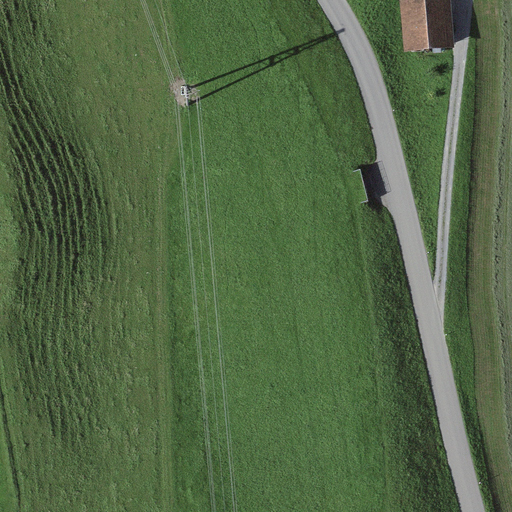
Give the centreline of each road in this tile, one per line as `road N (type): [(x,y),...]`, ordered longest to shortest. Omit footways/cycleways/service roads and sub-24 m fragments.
road 1 (tertiary): [(333,0),(355,32),(381,107),(477,511)]
road 2 (track): [(438,339),(468,0)]
